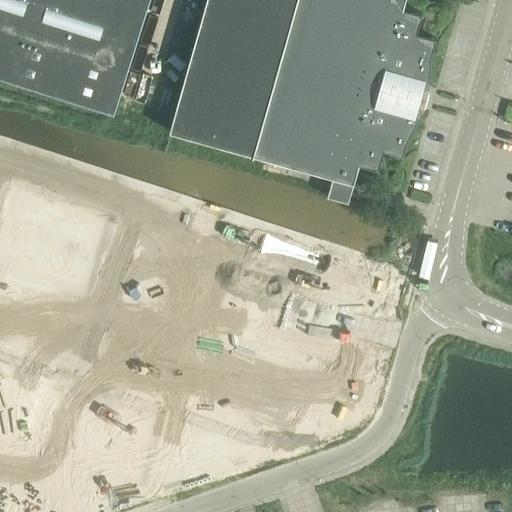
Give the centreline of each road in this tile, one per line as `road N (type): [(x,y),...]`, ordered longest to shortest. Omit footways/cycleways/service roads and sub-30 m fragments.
road 1 (unclassified): [(188,511),(342,458),(376,437),(389,419),(413,333),(451,301)]
road 2 (unclassified): [(451,301),(443,258),(511,8)]
